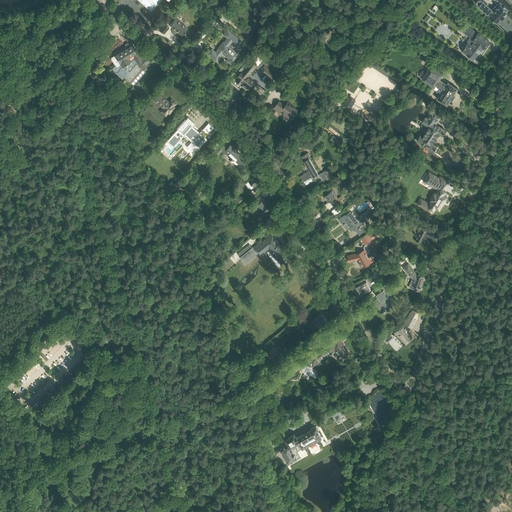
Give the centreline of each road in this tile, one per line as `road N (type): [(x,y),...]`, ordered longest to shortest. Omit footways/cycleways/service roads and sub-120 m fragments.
road 1 (unclassified): [(405,398),(277,166),(122,26)]
road 2 (unclassified): [(122,26),(98,45),(66,108),(154,426)]
road 3 (unclassified): [(405,398),(511,108)]
road 4 (track): [(277,166),(394,0)]
road 5 (unknown): [(225,400),(356,308)]
road 6 (unclassified): [(154,426),(70,460),(71,511)]
road 7 (unclassified): [(466,511),(405,398)]
road 8 (unclassified): [(362,511),(405,398)]
